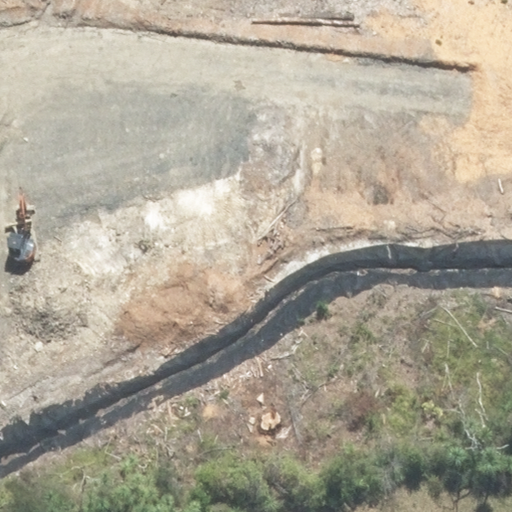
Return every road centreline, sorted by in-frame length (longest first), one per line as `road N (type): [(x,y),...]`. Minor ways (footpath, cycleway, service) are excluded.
road 1 (trunk): [(502,0),(0,157)]
road 2 (trunk): [(0,56),(199,0)]
